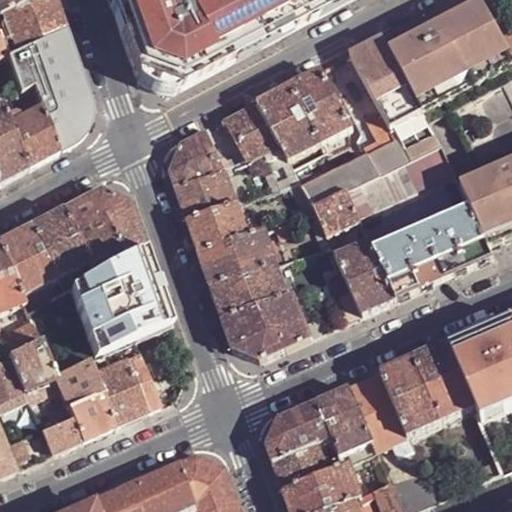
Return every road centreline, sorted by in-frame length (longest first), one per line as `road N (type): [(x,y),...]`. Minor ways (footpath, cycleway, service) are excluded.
road 1 (residential): [(426,0),(144,155)]
road 2 (residential): [(511,294),(237,415)]
road 3 (residential): [(237,415),(144,155)]
road 4 (residential): [(237,415),(17,511)]
road 5 (residential): [(144,155),(88,0)]
road 6 (residential): [(144,155),(0,229)]
